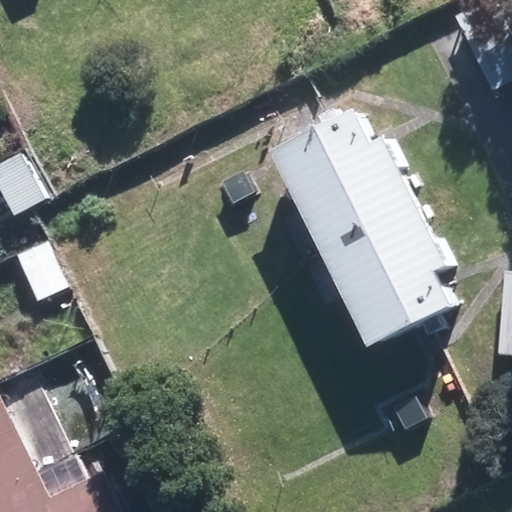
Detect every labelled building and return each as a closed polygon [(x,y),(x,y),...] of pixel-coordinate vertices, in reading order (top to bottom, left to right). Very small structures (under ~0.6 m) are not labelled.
[(511,82),(511,18),(503,0),(485,0),(460,12),(498,89),(511,82)] [(389,141),(372,107),(288,148),(383,341),(469,299),(453,266),(464,261),(402,135),(389,141)] [(258,196),(244,165),(212,181),(228,210),(258,196)] [(15,372),(68,350),(53,317),(2,341),(15,372)] [(0,511),(143,511),(119,463),(61,492),(0,369),(0,511)] [(434,418),(420,391),(389,406),(403,434),(434,418)]
